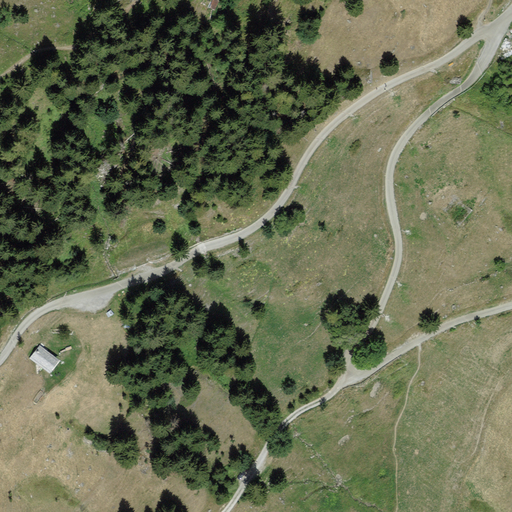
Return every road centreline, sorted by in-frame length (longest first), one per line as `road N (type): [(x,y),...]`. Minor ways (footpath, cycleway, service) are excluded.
road 1 (track): [(511,13),(335,126),(269,224),(150,279),(52,305),(0,364)]
road 2 (track): [(511,305),(451,326),(350,380),(399,269),(391,187),(399,151),(482,72),(492,30)]
road 3 (track): [(350,380),(285,426),(229,511)]
